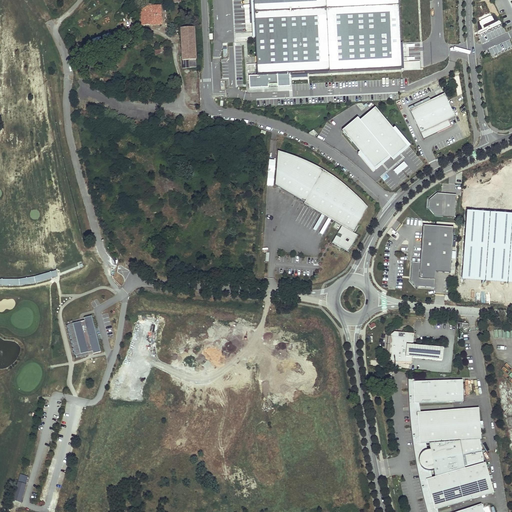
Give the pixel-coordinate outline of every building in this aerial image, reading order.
[(254,0),(258,76),(249,76),(249,88),(277,87),(277,76),(400,67),(396,0),(254,0)] [(140,8),(141,26),(161,25),(160,7),(140,8)] [(180,26),(182,61),(196,60),(194,28),(184,28),(184,26),(180,26)] [(154,51),(155,55),(166,51),(164,46),(160,47),(161,48),(154,51)] [(196,60),(182,61),(182,68),(196,68),(196,60)] [(444,95),(410,111),(424,139),(438,132),(451,126),(448,121),(455,118),(444,95)] [(381,163),(389,156),(391,159),(399,152),(407,145),(375,109),(361,121),(358,118),(342,132),(375,168),(381,163)] [(341,247),(348,252),(358,236),(353,233),(367,208),(362,202),(356,196),(346,187),(338,181),(332,176),(304,161),(278,152),(275,185),(305,202),(304,204),(342,226),(338,233),(342,235),(340,238),(336,236),(332,242),(341,247)] [(90,170),(93,177),(97,175),(98,176),(100,175),(99,174),(105,171),(104,168),(108,166),(111,165),(109,161),(90,170)] [(404,161),(393,170),(397,174),(408,165),(404,161)] [(438,193),(430,199),(429,207),(436,215),(455,216),(456,194),(438,193)] [(451,271),(454,226),(424,224),(423,233),(421,261),(420,277),(436,278),(436,270),(451,271)] [(420,277),(421,261),(412,261),(411,279),(417,286),(435,287),(436,278),(420,277)] [(74,358),(100,351),(91,316),(66,322),(74,358)] [(394,332),(391,335),(389,353),(391,354),(391,358),(389,357),(388,361),(411,363),(412,358),(439,360),(442,360),(443,348),(413,345),(414,334),(394,332)] [(414,380),(409,380),(409,397),(410,418),(412,434),(414,453),(418,475),(421,491),(425,506),(426,511),(437,511),(437,509),(434,510),(425,480),(435,477),(434,471),(433,471),(432,471),(431,471),(430,471),(429,471),(428,471),(427,471),(426,471),(425,470),(424,470),(423,469),(422,469),(422,468),(421,468),(421,467),(420,466),(420,465),(419,464),(419,463),(419,462),(419,461),(419,460),(419,459),(419,458),(419,457),(420,456),(420,455),(421,454),(421,453),(422,453),(422,452),(423,452),(424,451),(425,451),(425,450),(426,450),(430,450),(429,443),(419,444),(417,413),(420,413),(418,403),(414,403),(413,382),(415,382),(414,380)] [(415,382),(413,382),(414,403),(418,403),(463,402),(463,381),(415,382)] [(420,413),(417,413),(419,444),(429,443),(430,450),(426,450),(425,450),(425,451),(424,451),(423,452),(422,452),(422,453),(421,453),(421,454),(420,455),(420,456),(419,457),(419,458),(419,459),(419,460),(419,461),(419,462),(419,463),(419,464),(420,465),(420,466),(421,467),(421,468),(422,468),(422,469),(423,469),(424,470),(425,470),(426,471),(427,471),(428,471),(429,471),(430,471),(431,471),(432,471),(433,471),(434,471),(435,477),(425,480),(434,510),(437,509),(493,493),(485,463),(465,469),(460,441),(481,440),(479,408),(420,413)] [(21,502),(28,476),(19,474),(12,500),(21,502)]
